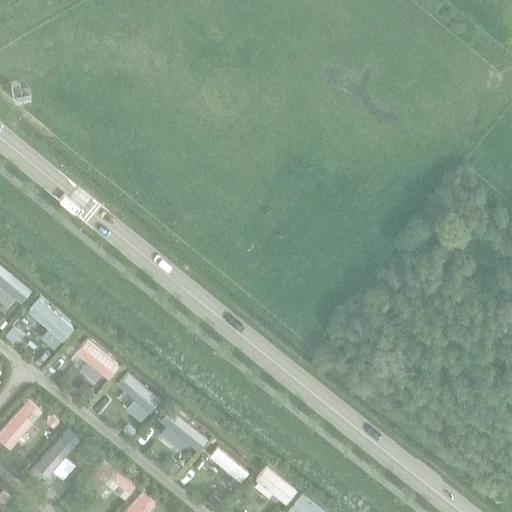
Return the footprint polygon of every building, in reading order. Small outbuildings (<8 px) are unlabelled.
[(14,299),(21,305),(31,292),(0,265),(0,287),(0,288),(0,303),(6,309),(14,299)] [(74,328),(40,299),(27,314),(47,330),(40,340),(53,351),(61,341),(62,342),(74,328)] [(99,373),(107,380),(119,367),(87,340),(75,354),(85,362),(78,371),(91,382),(99,373)] [(159,403),(127,374),(116,386),(133,401),(125,410),(139,422),(147,413),(149,415),(159,403)] [(28,397),(0,429),(0,438),(8,445),(40,408),(28,397)] [(186,444),(197,453),(208,440),(171,408),(159,422),(165,427),(159,435),(179,452),(186,444)] [(74,466),(63,456),(78,438),(66,427),(33,464),(45,475),(50,469),(62,480),(74,466)] [(247,471),(215,445),(208,454),(239,480),(247,471)] [(123,496),(133,483),(101,457),(90,470),(94,473),(84,486),(98,497),(108,484),(123,496)] [(295,487),(264,463),(253,476),(284,500),(295,487)] [(143,511),(154,501),(141,490),(121,511),(143,511)] [(285,510),(287,511),(328,511),(329,511),(301,490),(285,510)]
